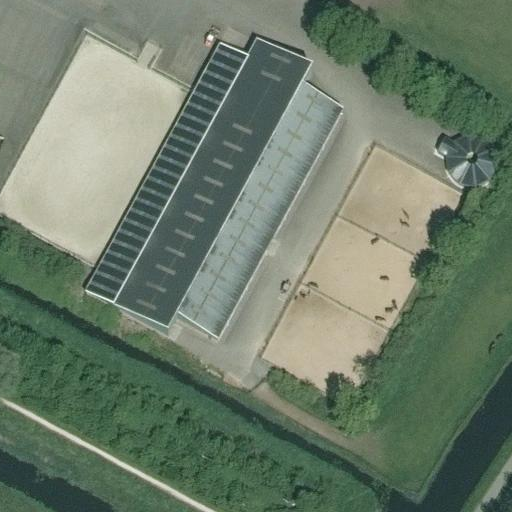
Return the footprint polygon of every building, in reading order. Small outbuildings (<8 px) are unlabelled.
[(0,0),(0,1),(89,41),(96,25),(36,0),(0,0)] [(105,0),(122,9),(126,0),(105,0)] [(143,0),(143,3),(167,10),(169,0),(143,0)] [(252,0),(251,8),(280,11),(280,0),(252,0)] [(123,84),(146,27),(125,19),(93,99),(108,105),(117,81),(123,84)] [(84,296),(111,311),(165,340),(175,323),(215,344),(340,114),(300,92),(310,75),(255,45),(246,63),(219,48),(84,296)] [(0,104),(14,70),(0,64),(0,104)] [(46,160),(59,164),(77,110),(64,106),(46,160)] [(36,171),(41,157),(0,142),(0,192),(9,196),(3,211),(43,225),(60,180),(36,171)]
